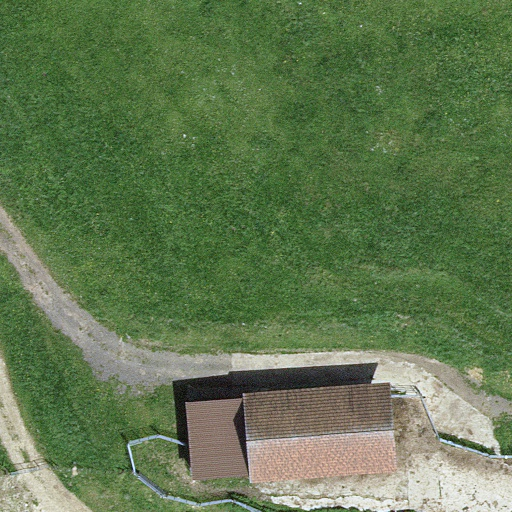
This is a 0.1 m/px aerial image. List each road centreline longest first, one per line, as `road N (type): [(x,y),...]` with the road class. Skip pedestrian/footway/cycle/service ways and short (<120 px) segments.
road 1 (track): [(301,372),(122,361),(46,291),(0,224)]
road 2 (track): [(0,406),(32,470),(69,511)]
